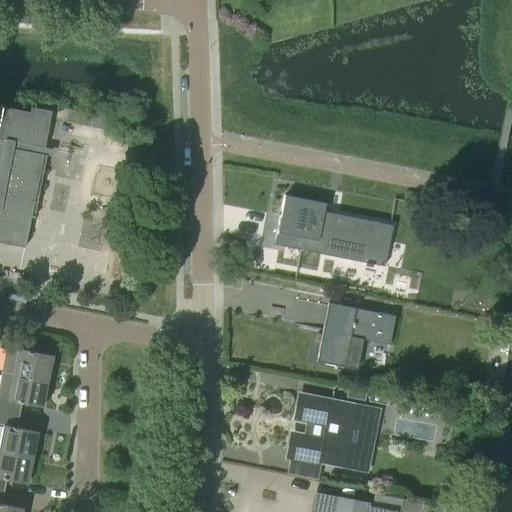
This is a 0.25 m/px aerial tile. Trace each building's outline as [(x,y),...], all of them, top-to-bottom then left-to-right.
[(30,107),(29,112),(2,107),(0,119),(0,243),(24,248),(30,217),(33,218),(46,155),(42,155),(50,111),(30,107)] [(67,110),(65,123),(90,128),(105,131),(106,118),(93,115),(67,110)] [(275,244),(302,249),(382,265),(390,227),(333,215),(334,210),(323,208),(324,204),(284,196),(275,244)] [(388,346),(394,316),(327,303),(315,362),(356,370),(362,340),(388,346)] [(6,347),(0,372),(46,382),(52,356),(18,349),(6,347)] [(0,411),(18,416),(20,404),(41,408),(46,382),(0,372),(0,374),(0,411)] [(347,389),(345,397),(364,401),(365,392),(347,389)] [(369,393),(367,402),(386,405),(387,397),(369,393)] [(331,401),(300,394),(295,419),(309,422),(306,436),(292,433),(287,458),(320,465),(321,459),(363,467),(375,410),(331,401)] [(0,424),(3,425),(0,438),(0,451),(31,458),(37,432),(16,428),(18,416),(0,411),(0,424)] [(390,441),(420,442),(420,420),(391,419),(390,441)] [(447,447),(447,425),(430,425),(430,447),(447,447)] [(0,491),(3,492),(5,480),(26,484),(31,458),(0,451),(0,491)] [(287,458),(284,473),(316,479),(319,465),(287,458)] [(0,491),(0,511),(20,511),(21,508),(0,504),(3,492),(0,491)] [(373,493),(370,506),(395,510),(402,511),(426,511),(428,504),(373,493)] [(395,511),(395,510),(370,506),(367,505),(367,504),(318,494),(314,511),(395,511)]
